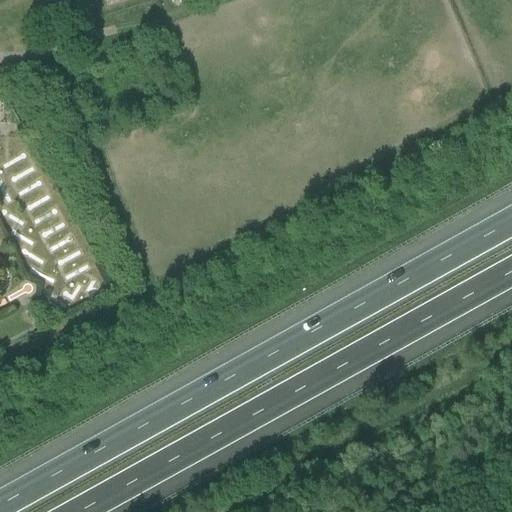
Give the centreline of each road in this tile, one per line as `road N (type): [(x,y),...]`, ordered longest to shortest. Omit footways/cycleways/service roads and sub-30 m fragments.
road 1 (motorway): [(511,221),(0,505)]
road 2 (motorway): [(84,511),(511,274)]
road 3 (track): [(227,511),(511,353)]
